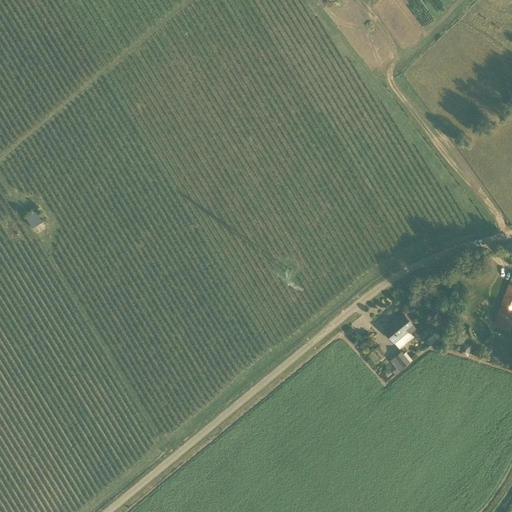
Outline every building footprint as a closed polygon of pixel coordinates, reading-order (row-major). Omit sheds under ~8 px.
[(37,210),(25,217),(31,227),(43,220),(37,210)] [(508,320),(508,319),(510,313),(511,308),(511,285),(509,284),(497,316),(493,324),(504,329),(508,320)] [(399,349),(413,337),(409,333),(415,328),(403,314),(384,330),(394,343),(399,349)] [(435,332),(427,339),(431,344),(439,337),(435,332)] [(404,354),(401,351),(395,357),(403,367),(412,360),(406,352),(404,354)]
